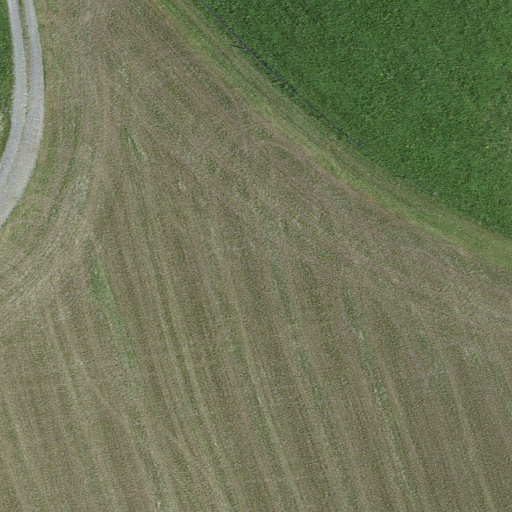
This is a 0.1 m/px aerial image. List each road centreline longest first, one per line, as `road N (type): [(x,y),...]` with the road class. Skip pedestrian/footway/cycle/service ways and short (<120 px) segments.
road 1 (track): [(511,237),(418,202),(313,128),(183,0)]
road 2 (track): [(18,0),(30,73),(25,150),(0,198)]
